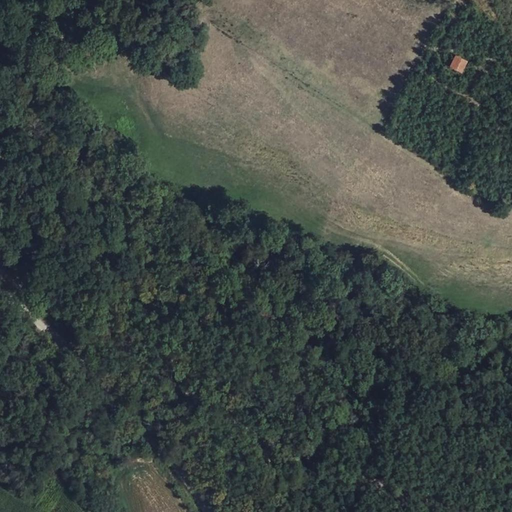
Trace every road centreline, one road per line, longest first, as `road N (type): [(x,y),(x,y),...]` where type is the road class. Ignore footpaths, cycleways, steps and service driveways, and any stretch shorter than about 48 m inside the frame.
road 1 (track): [(0,251),(201,402),(322,467),(452,511)]
road 2 (unclassified): [(81,359),(178,461),(202,511)]
